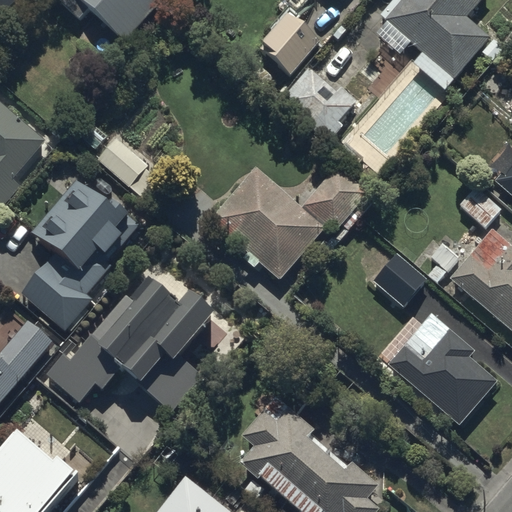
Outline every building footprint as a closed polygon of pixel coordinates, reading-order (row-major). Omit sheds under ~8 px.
[(0,0),(0,13),(16,0),(0,0)] [(77,0),(126,42),(162,0),(77,0)] [(401,0),(392,0),(379,15),(422,53),(413,63),(444,90),(491,37),(468,17),(482,0),(401,0)] [(322,39),(288,8),(269,29),(272,31),(262,42),(270,49),(266,53),(290,74),(322,39)] [(336,93),(309,68),(271,110),(319,153),(343,126),(337,121),(355,101),(341,88),(336,93)] [(0,105),(0,211),(20,187),(12,180),(44,142),(0,105)] [(115,138),(97,161),(146,203),(163,184),(145,168),(147,166),(115,138)] [(511,149),(507,145),(490,164),(501,174),(495,181),(511,195),(511,149)] [(302,207),(254,167),(211,220),(248,250),(241,258),(255,268),(259,263),(280,280),(323,228),(332,236),(364,197),(332,170),(302,207)] [(54,250),(19,293),(66,331),(92,298),(88,295),(111,265),(107,262),(137,225),(126,216),(128,213),(109,198),(106,203),(76,179),(32,235),(54,250)] [(501,208),(477,187),(459,207),(484,228),(501,208)] [(511,246),(491,230),(451,280),(511,329),(511,246)] [(457,257),(441,245),(431,258),(436,262),(426,276),(437,284),(457,257)] [(426,282),(395,254),(371,281),(403,308),(426,282)] [(64,353),(47,375),(80,403),(96,383),(102,389),(120,368),(175,414),(204,379),(177,356),(213,312),(188,291),(180,302),(150,277),(132,298),(127,294),(72,360),(64,353)] [(0,400),(51,340),(28,320),(0,353),(0,400)] [(474,351),(448,331),(425,361),(404,345),(387,368),(463,426),(496,382),(468,360),(474,351)] [(277,422),(263,410),(241,435),(253,446),(239,462),(259,479),(261,477),(301,511),(375,511),(378,509),(366,499),(379,485),(351,461),(344,469),(309,439),(315,432),(288,409),(277,422)] [(0,511),(44,511),(77,475),(58,458),(56,460),(19,428),(0,449),(0,511)] [(227,511),(184,476),(155,511),(227,511)]
